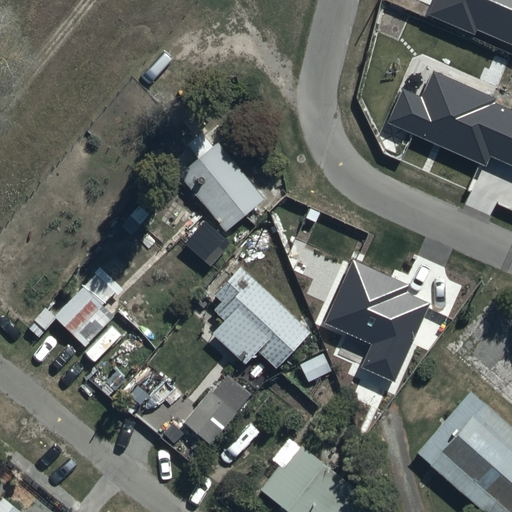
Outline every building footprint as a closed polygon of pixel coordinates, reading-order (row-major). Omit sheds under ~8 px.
[(211,148),(200,136),(187,148),(197,159),(178,174),(225,232),(263,202),(216,144),(211,148)] [(196,254),(209,267),(228,247),(205,225),(186,244),(196,254)] [(211,335),(244,366),(238,372),(255,387),(272,369),(275,372),(310,334),(239,268),(211,297),(223,308),(215,316),(223,323),(211,335)] [(114,294),(94,275),(53,318),(44,309),(26,328),(38,339),(55,322),(83,349),(112,318),(101,307),(114,294)] [(330,372),(321,354),(298,366),(307,384),(330,372)] [(250,397),(225,375),(187,418),(199,428),(205,421),(218,433),(250,397)] [(511,511),(511,416),(471,379),(422,433),(509,511),(511,511)] [(363,511),(370,503),(299,449),(282,471),(277,467),(258,493),(279,509),(277,511),(363,511)] [(0,511),(18,511),(0,499),(0,511)]
